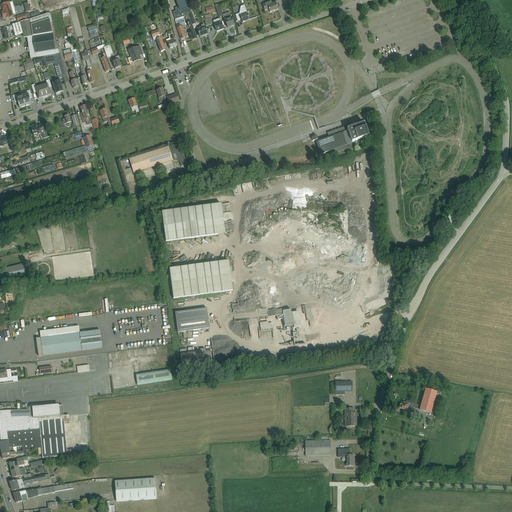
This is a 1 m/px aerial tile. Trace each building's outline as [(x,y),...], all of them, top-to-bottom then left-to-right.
[(3,11),(1,12),(3,19),(5,18),(12,16),(13,16),(12,14),(15,14),(12,2),(9,3),(4,4),(3,4),(1,5),(2,6),(3,11)] [(278,10),(276,6),(275,4),(272,5),(270,5),(269,3),(263,5),(264,6),(265,10),(268,9),(270,13),(278,10)] [(249,20),(244,6),(244,5),(241,6),(240,13),(235,15),(238,21),(241,20),(242,23),(249,20)] [(189,7),(186,9),(183,10),(182,8),(181,7),(180,6),(179,6),(174,8),(175,11),(172,12),(175,20),(182,17),(185,17),(188,15),(192,14),(189,7)] [(223,16),(222,16),(224,21),(224,20),(227,28),(234,25),(231,18),(230,15),(229,12),(222,15),(223,16)] [(30,18),(29,13),(16,17),(18,22),(30,18)] [(30,25),(32,37),(52,34),(48,13),(29,20),(31,25),(30,25)] [(223,29),(219,19),(213,21),(217,32),(223,29)] [(197,39),(192,25),(190,21),(187,22),(191,32),(189,33),(191,41),(197,39)] [(19,23),(18,24),(11,26),(14,37),(22,34),(19,23)] [(181,39),(185,38),(181,26),(177,28),(181,39)] [(9,37),(6,27),(0,28),(0,35),(1,39),(9,37)] [(208,35),(205,27),(201,28),(200,27),(196,28),(200,38),(208,35)] [(52,34),(32,37),(27,38),(28,48),(27,48),(27,49),(28,52),(29,52),(30,59),(55,54),(52,34)] [(177,46),(174,38),(172,34),(168,35),(169,39),(166,40),(168,43),(167,43),(169,49),(177,46)] [(159,35),(152,38),(154,41),(156,40),(161,52),(165,50),(160,38),(159,35)] [(88,44),(90,50),(101,46),(99,40),(88,44)] [(109,46),(103,49),(107,58),(110,57),(110,56),(112,55),(109,46)] [(139,46),(131,49),(128,50),(131,58),(127,59),(129,64),(132,62),(132,63),(140,60),(138,53),(141,52),(139,46)] [(81,54),(82,55),(83,61),(86,60),(88,68),(89,68),(91,68),(89,59),(87,54),(87,52),(81,54)] [(104,54),(99,56),(105,72),(110,71),(104,54)] [(120,59),(119,56),(114,58),(115,61),(112,62),(114,65),(113,66),(114,66),(115,69),(121,67),(119,60),(120,59)] [(66,76),(62,60),(57,62),(58,65),(61,75),(62,78),(63,77),(66,76)] [(226,69),(218,72),(220,81),(228,79),(226,69)] [(71,81),(73,89),(79,87),(73,72),(69,73),(71,78),(72,78),(73,81),(71,81)] [(47,84),(41,86),(45,98),(47,97),(47,96),(50,95),(48,89),(51,88),(49,80),(46,81),(47,84)] [(59,93),(63,92),(59,81),(52,84),(56,94),(56,95),(59,94),(59,93)] [(45,98),(41,86),(35,88),(34,85),(31,86),(33,93),(36,92),(39,99),(42,98),(42,99),(45,98)] [(157,90),(156,91),(159,98),(158,99),(160,104),(164,102),(164,103),(167,102),(162,89),(159,90),(159,89),(157,90)] [(29,98),(28,94),(22,96),(25,106),(31,105),(29,98)] [(179,102),(176,94),(166,98),(168,103),(162,105),(163,108),(169,106),(179,102)] [(25,106),(22,96),(16,98),(17,102),(19,108),(25,106)] [(134,99),(128,101),(132,111),(135,110),(136,113),(139,112),(134,99)] [(81,108),(80,108),(81,111),(82,113),(80,114),(81,116),(82,120),(83,123),(86,122),(87,125),(91,124),(89,118),(90,118),(86,106),(80,108),(81,108)] [(107,124),(108,127),(119,123),(117,118),(110,120),(106,109),(103,110),(100,111),(103,119),(102,119),(104,123),(107,122),(108,124),(107,124)] [(63,122),(59,124),(60,127),(64,126),(63,125),(66,124),(66,125),(67,126),(69,127),(70,127),(71,125),(71,124),(71,123),(69,116),(64,117),(65,119),(62,120),(63,122)] [(100,130),(99,128),(96,119),(91,120),(95,132),(100,130)] [(357,123),(352,125),(352,127),(347,129),(351,142),(368,137),(366,129),(368,128),(365,120),(360,122),(359,121),(357,122),(357,123)] [(31,129),(33,137),(42,134),(44,139),(49,137),(46,127),(43,128),(42,125),(31,129)] [(317,143),(318,145),(321,154),(332,150),(333,154),(345,150),(346,152),(352,150),(345,128),(328,134),(330,138),(317,143)] [(0,137),(0,136),(0,147),(3,146),(3,145),(8,143),(6,137),(1,139),(0,137)] [(90,136),(84,138),(89,152),(94,150),(90,136)] [(283,152),(278,153),(280,161),(310,151),(305,139),(281,147),(283,152)] [(167,148),(170,155),(176,153),(182,151),(180,143),(168,147),(168,148),(167,148)] [(129,159),(133,173),(171,161),(170,155),(167,148),(167,147),(129,159)] [(187,165),(182,151),(176,153),(181,167),(187,165)] [(25,169),(27,174),(31,173),(29,169),(34,168),(33,166),(25,169)] [(14,170),(0,174),(2,180),(16,175),(14,170)] [(102,175),(97,176),(98,181),(99,180),(101,184),(106,182),(105,179),(103,179),(102,175)] [(27,185),(3,192),(7,205),(30,198),(27,185)] [(165,242),(225,234),(221,204),(161,212),(165,242)] [(228,261),(169,269),(173,299),(232,291),(228,261)] [(23,263),(3,268),(7,281),(26,276),(23,263)] [(206,309),(175,313),(177,333),(178,333),(178,336),(182,335),(181,332),(209,328),(206,309)] [(282,311),(284,327),(292,326),(290,310),(282,311)] [(271,326),(267,326),(267,325),(259,325),(259,333),(271,332),(271,326)] [(40,338),(36,339),(38,357),(102,348),(101,339),(100,330),(80,333),(79,327),(39,332),(40,338)] [(381,352),(389,332),(384,330),(376,350),(381,352)] [(210,348),(180,352),(182,368),(212,364),(210,348)] [(135,375),(137,385),(172,380),(170,369),(135,375)] [(11,377),(10,370),(6,370),(0,370),(0,378),(2,378),(3,382),(13,381),(13,382),(18,382),(17,376),(11,377)] [(352,391),(352,382),(335,382),(335,395),(344,395),(344,391),(352,391)] [(442,394),(425,389),(420,406),(416,405),(416,404),(415,403),(415,404),(412,404),(413,403),(410,402),(411,401),(409,400),(409,402),(407,401),(406,403),(402,402),(401,405),(400,404),(400,405),(399,405),(399,407),(399,408),(410,412),(411,408),(419,410),(436,415),(442,394)] [(0,441),(0,442),(8,441),(9,448),(17,447),(22,447),(23,451),(37,448),(41,448),(42,454),(42,458),(67,456),(64,421),(62,406),(38,408),(38,407),(28,407),(28,410),(6,411),(0,411),(0,426),(1,441),(0,440),(0,441)] [(356,426),(356,413),(353,413),(353,409),(345,409),(345,414),(346,414),(347,426),(345,426),(345,427),(356,426)] [(330,456),(330,441),(305,442),(305,457),(330,456)] [(87,445),(77,445),(78,453),(88,453),(87,445)] [(353,455),(352,455),(350,455),(350,449),(337,450),(338,457),(346,457),(346,466),(353,466),(353,455)] [(15,455),(24,454),(23,451),(17,452),(1,455),(2,460),(10,458),(10,456),(15,455)] [(19,458),(19,459),(19,462),(9,464),(11,471),(19,469),(18,466),(24,464),(23,461),(27,460),(26,457),(19,458)] [(20,476),(19,469),(11,471),(12,478),(20,476)] [(24,484),(46,480),(45,475),(32,477),(24,479),(16,480),(9,482),(12,491),(22,489),(21,484),(24,484)] [(155,478),(114,481),(115,502),(156,499),(155,478)] [(73,489),(72,483),(37,489),(24,491),(23,491),(13,494),(16,503),(25,501),(38,496),(55,493),(55,492),(73,489)] [(344,505),(344,495),(342,495),(342,503),(336,503),(336,495),(333,495),(333,505),(342,505),(344,505)]
